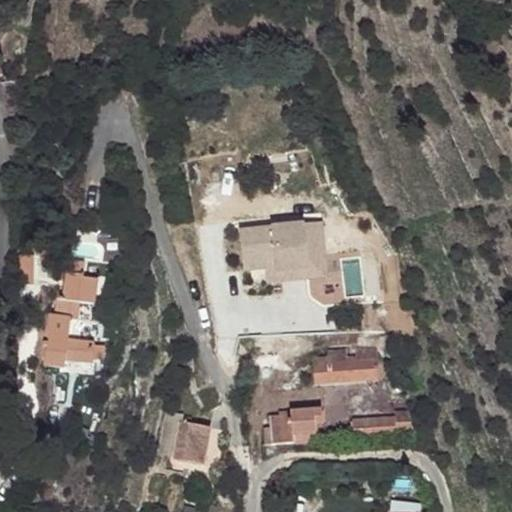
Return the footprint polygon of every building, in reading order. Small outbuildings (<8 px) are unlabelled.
[(338,223),(257,226),(258,266),(279,265),(280,280),(340,278),(338,223)] [(96,262),(79,260),(74,297),(93,300),(106,301),(109,278),(94,275),(96,262)] [(74,297),(68,297),(67,311),(84,314),(90,315),(93,300),(74,297)] [(67,311),(62,312),(59,331),(83,335),(84,314),(67,311)] [(83,335),(59,331),(56,359),(76,361),(77,353),(103,357),(105,338),(83,335)] [(391,345),(366,347),(368,357),(386,355),(391,354),(391,345)] [(358,347),(338,348),(339,353),(340,360),(359,358),(358,347)] [(323,354),(324,362),(340,360),(339,353),(323,354)] [(340,360),(324,362),(326,380),(390,375),(386,355),(368,357),(359,358),(340,360)] [(406,404),(407,412),(409,429),(425,429),(422,402),(406,404)] [(331,406),(313,408),(315,420),(324,419),(333,419),(331,406)] [(289,413),(279,415),(280,423),(315,420),(313,408),(288,411),(289,413)] [(407,412),(362,415),(364,434),(409,429),(407,412)] [(168,414),(151,415),(153,444),(165,443),(166,456),(191,454),(188,416),(169,418),(168,414)] [(315,420),(280,423),(282,440),(325,436),(324,419),(315,420)]
